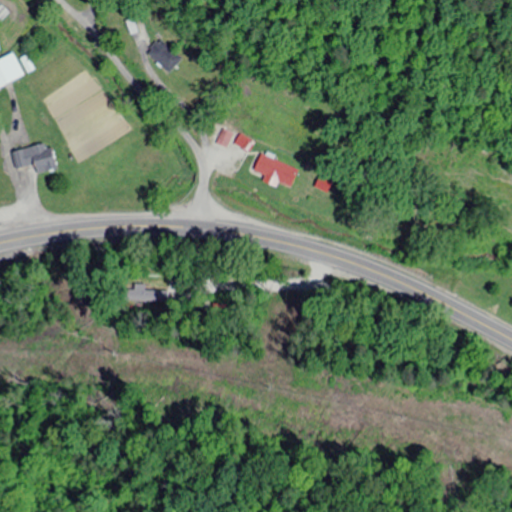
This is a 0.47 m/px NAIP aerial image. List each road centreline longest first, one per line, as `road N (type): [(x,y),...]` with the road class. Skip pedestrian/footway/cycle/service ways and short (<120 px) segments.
road 1 (primary): [(511,340),(393,280),(243,235),(113,226),(0,245)]
road 2 (track): [(196,228),(202,170),(195,150),(57,0)]
